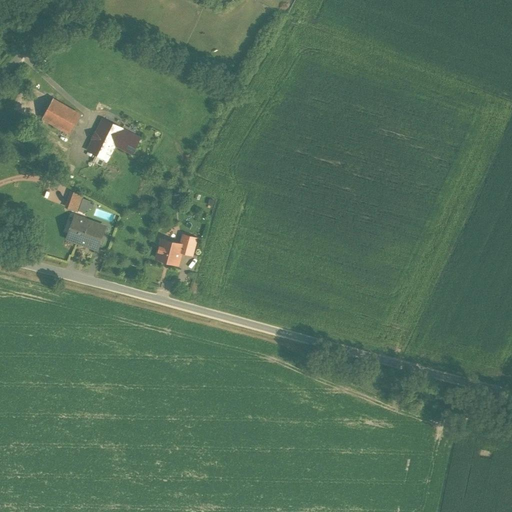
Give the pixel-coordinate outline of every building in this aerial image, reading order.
[(81,114),(53,99),(43,118),(71,133),(81,114)] [(122,129),(103,120),(89,150),(107,159),(115,144),(132,153),(140,138),(122,129)] [(106,226),(76,215),(68,238),(87,245),(87,244),(97,248),(96,248),(97,249),(106,226)] [(183,245),(181,251),(193,255),(197,238),(183,235),(181,244),(183,245)] [(183,245),(181,244),(163,239),(157,258),(178,264),(181,251),(183,245)]
